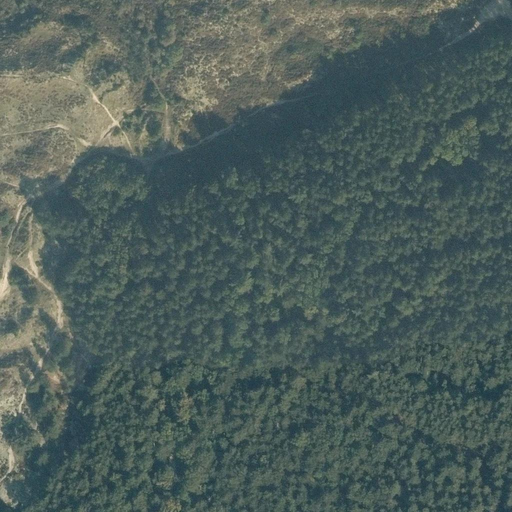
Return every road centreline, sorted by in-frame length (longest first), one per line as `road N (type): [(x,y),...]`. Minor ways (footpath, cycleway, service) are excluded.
road 1 (track): [(494,0),(441,45),(156,159),(154,258),(167,401)]
road 2 (track): [(167,401),(88,511)]
